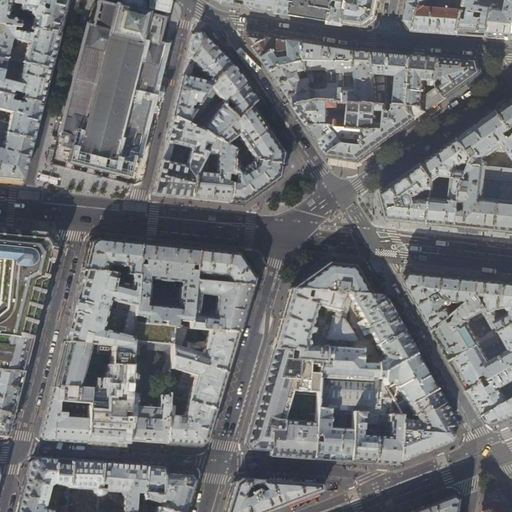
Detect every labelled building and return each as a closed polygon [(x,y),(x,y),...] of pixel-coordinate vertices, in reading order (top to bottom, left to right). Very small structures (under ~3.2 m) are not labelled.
[(0,0),(0,25),(17,28),(17,27),(18,21),(15,21),(13,17),(6,16),(6,12),(8,12),(8,11),(6,11),(7,7),(8,7),(8,5),(7,5),(8,2),(9,2),(11,3),(13,4),(17,4),(16,9),(19,9),(20,0),(0,0)] [(20,0),(19,9),(18,16),(25,17),(25,10),(30,11),(30,12),(32,17),(34,17),(32,22),(18,19),(18,21),(17,27),(58,34),(63,16),(66,2),(64,0),(20,0)] [(79,147),(75,160),(91,164),(109,168),(112,155),(125,159),(127,152),(137,154),(164,44),(158,42),(165,18),(144,13),(145,10),(145,8),(144,6),(143,3),(142,1),(140,0),(121,0),(120,2),(119,4),(118,6),(98,1),(92,26),(86,24),(63,117),(58,134),(67,137),(66,144),(79,147)] [(280,0),(225,0),(223,4),(224,4),(230,5),(265,11),(271,12),(278,13),(280,0)] [(280,0),(278,13),(299,16),(324,21),(328,21),(328,24),(343,26),(344,23),(348,0),(280,0)] [(376,18),(379,0),(348,0),(344,23),(366,26),(376,18)] [(409,0),(409,3),(405,21),(409,26),(413,31),(437,33),(460,35),(466,0),(409,0)] [(480,0),(466,0),(460,35),(476,36),(488,37),(495,6),(479,3),(480,0)] [(511,0),(508,0),(509,0),(508,1),(507,9),(502,8),(503,1),(500,0),(496,0),(495,6),(488,37),(510,38),(511,38),(511,0)] [(58,34),(17,27),(17,28),(0,25),(0,58),(4,60),(10,39),(27,43),(23,58),(22,57),(19,60),(9,57),(8,61),(22,64),(49,71),(54,51),(58,34)] [(204,38),(199,33),(192,35),(188,51),(180,82),(171,118),(184,124),(193,111),(188,110),(190,102),(192,103),(192,106),(195,108),(211,82),(230,65),(215,50),(204,38)] [(291,51),(289,40),(280,38),(266,35),(250,34),(246,38),(256,52),(261,60),(263,59),(275,52),(291,51)] [(297,41),(289,40),(291,51),(275,52),(263,59),(267,66),(270,72),(272,72),(283,65),(305,61),(303,43),(297,41)] [(342,49),(303,43),(305,61),(342,60),(354,60),(354,51),(342,49)] [(364,52),(354,51),(354,60),(342,60),(343,75),(350,75),(350,70),(354,70),(355,84),(343,85),(344,101),(387,104),(387,86),(386,75),(386,74),(374,73),(373,53),(364,52)] [(373,52),(373,53),(374,73),(386,74),(386,75),(398,75),(396,97),(393,97),(391,94),(391,89),(389,89),(390,86),(387,86),(387,104),(394,104),(408,105),(413,56),(392,54),(373,52)] [(438,74),(442,58),(430,57),(414,56),(413,56),(408,105),(417,119),(435,106),(446,98),(436,84),(437,80),(438,74)] [(0,81),(0,76),(4,60),(0,58),(0,94),(10,97),(16,99),(40,105),(44,88),(49,71),(22,64),(16,86),(0,81)] [(464,60),(442,58),(438,74),(439,75),(440,77),(443,79),(442,81),(443,83),(441,84),(437,80),(436,84),(446,98),(466,83),(481,73),(477,61),(464,60)] [(344,101),(343,85),(343,75),(342,60),(305,61),(283,65),(272,72),(278,81),(286,93),(294,105),(320,99),(344,101)] [(235,72),(230,65),(211,82),(195,108),(193,111),(184,124),(191,127),(209,98),(215,93),(221,101),(219,103),(221,106),(201,132),(212,137),(234,119),(228,112),(223,105),(226,102),(245,85),(235,72)] [(251,92),(245,85),(226,102),(232,108),(228,112),(234,119),(250,106),(257,100),(251,92)] [(8,102),(10,97),(0,94),(0,132),(0,133),(31,140),(35,124),(40,105),(16,99),(15,103),(8,102)] [(294,105),(301,115),(309,126),(333,126),(364,128),(369,128),(385,129),(386,118),(381,118),(381,123),(375,122),(376,110),(386,111),(386,109),(387,104),(344,101),(320,99),(294,105)] [(511,99),(498,110),(511,129),(511,99)] [(417,119),(408,105),(394,104),(394,110),(386,109),(386,111),(386,118),(385,129),(369,128),(369,133),(364,133),(363,145),(349,144),(344,143),(328,154),(329,156),(330,156),(347,159),(357,160),(359,160),(383,143),(417,119)] [(268,133),(250,106),(234,119),(212,137),(225,145),(236,135),(241,142),(238,144),(236,142),(229,147),(233,150),(232,156),(280,165),(282,154),(268,133)] [(482,121),(459,138),(473,158),(471,165),(486,167),(487,162),(484,159),(503,145),(511,157),(511,129),(498,110),(482,121)] [(201,132),(191,127),(184,124),(171,118),(162,153),(152,195),(171,197),(190,199),(193,177),(207,148),(204,148),(203,150),(201,150),(203,144),(208,145),(212,137),(201,132)] [(335,130),(333,126),(309,126),(317,138),(319,142),(320,141),(335,130)] [(364,133),(364,128),(333,126),(335,130),(320,141),(324,146),(327,151),(326,152),(328,154),(344,143),(341,138),(350,138),(349,144),(363,145),(364,133)] [(0,177),(21,180),(27,157),(31,140),(0,133),(0,134),(0,137),(4,138),(2,144),(0,143),(0,177)] [(225,145),(212,137),(208,145),(207,148),(193,177),(190,199),(208,200),(227,202),(232,156),(233,150),(229,147),(225,145)] [(461,192),(471,165),(473,158),(459,138),(442,150),(423,164),(434,180),(434,181),(440,177),(452,178),(450,200),(432,198),(430,224),(440,225),(458,227),(461,192)] [(324,146),(320,141),(319,142),(317,143),(324,153),(326,152),(327,151),(324,146)] [(277,178),(280,165),(232,156),(227,202),(242,204),(259,191),(277,178)] [(347,159),(330,156),(329,160),(353,164),(357,160),(347,159)] [(423,164),(400,180),(382,193),(385,203),(388,215),(389,219),(407,221),(430,224),(432,198),(434,181),(434,180),(423,164)] [(504,169),(486,167),(471,165),(461,192),(458,227),(483,229),(498,231),(501,201),(483,199),(485,179),(503,180),(504,169)] [(511,169),(504,169),(503,180),(501,201),(498,231),(511,232),(511,169)] [(0,229),(0,371),(23,372),(26,358),(35,325),(43,291),(51,259),(54,247),(45,234),(27,232),(0,229)] [(137,261),(139,244),(118,241),(95,239),(88,243),(86,253),(81,271),(110,274),(111,265),(123,266),(122,275),(136,276),(137,266),(137,261)] [(145,325),(156,326),(156,322),(164,322),(163,326),(172,327),(176,328),(177,321),(189,322),(193,281),(194,271),(189,271),(189,266),(195,267),(196,250),(170,247),(139,244),(137,261),(143,262),(143,267),(137,266),(136,276),(133,324),(137,324),(137,317),(146,317),(145,325)] [(221,252),(196,250),(195,267),(194,271),(193,281),(203,282),(204,275),(221,277),(220,284),(251,287),(253,281),(253,279),(236,254),(221,252)] [(255,274),(242,254),(236,254),(253,279),(255,274)] [(353,266),(346,265),(326,263),(304,279),(289,289),(343,293),(370,296),(362,281),(353,266)] [(110,274),(81,271),(79,281),(68,323),(63,342),(87,344),(91,345),(88,390),(87,410),(85,438),(107,439),(124,440),(127,394),(128,380),(133,324),(136,276),(122,275),(110,274)] [(447,275),(436,274),(413,272),(410,276),(406,283),(421,309),(434,331),(454,315),(449,306),(451,307),(452,307),(453,306),(461,307),(462,308),(479,294),(480,279),(447,275)] [(377,296),(366,278),(362,281),(370,296),(377,296)] [(511,325),(511,282),(510,282),(480,279),(479,294),(501,331),(511,325)] [(220,284),(203,282),(193,281),(189,322),(188,329),(207,330),(237,333),(244,309),(251,287),(220,284)] [(337,318),(343,293),(289,289),(280,318),(271,349),(289,351),(288,360),(308,362),(315,362),(318,362),(325,363),(325,348),(310,347),(309,346),(308,344),(308,343),(307,342),(306,341),(308,332),(311,333),(314,322),(312,322),(316,306),(333,310),(332,312),(335,313),(334,317),(332,316),(328,339),(356,342),(357,340),(344,320),(337,318)] [(344,320),(351,299),(362,320),(360,322),(364,329),(367,327),(385,359),(376,364),(377,366),(377,379),(383,379),(383,371),(414,353),(415,352),(383,297),(377,296),(370,296),(343,293),(337,318),(344,320)] [(452,361),(501,331),(479,294),(462,308),(454,315),(434,331),(443,346),(452,361)] [(136,394),(127,394),(124,440),(132,441),(153,443),(164,443),(167,396),(168,378),(169,368),(170,357),(172,327),(163,326),(156,326),(145,325),(137,324),(133,324),(128,380),(132,380),(134,355),(138,356),(139,342),(161,344),(160,349),(164,349),(161,396),(158,395),(157,408),(136,407),(136,394)] [(511,325),(501,331),(452,361),(459,373),(470,391),(511,366),(511,325)] [(231,352),(237,333),(207,330),(204,339),(182,341),(186,328),(176,328),(172,327),(170,357),(225,373),(231,352)] [(86,354),(87,344),(63,342),(39,436),(42,440),(51,440),(53,408),(87,410),(88,390),(77,389),(86,354)] [(316,392),(314,424),(312,459),(330,460),(349,462),(351,413),(376,415),(387,415),(399,416),(400,413),(398,410),(395,405),(384,386),(382,383),(383,379),(377,379),(377,366),(376,364),(376,365),(362,365),(362,359),(364,359),(364,352),(362,352),(363,350),(360,350),(325,348),(325,363),(318,362),(318,366),(317,371),(316,392)] [(289,351),(271,349),(267,365),(252,413),(244,443),(248,449),(260,450),(269,451),(268,456),(292,458),(312,459),(314,424),(286,422),(281,421),(290,391),(316,392),(317,371),(307,371),(308,362),(288,360),(289,351)] [(382,383),(384,386),(391,378),(395,383),(389,387),(398,404),(395,405),(398,410),(434,389),(430,381),(420,363),(414,353),(383,371),(383,379),(382,383)] [(170,357),(169,368),(194,376),(187,402),(214,410),(220,391),(225,373),(170,357)] [(511,366),(470,391),(482,413),(484,416),(509,402),(501,389),(511,382),(511,366)] [(15,403),(23,372),(0,371),(0,437),(6,437),(15,403)] [(168,378),(167,396),(177,399),(182,382),(168,378)] [(398,410),(400,413),(399,416),(399,430),(402,431),(412,431),(443,432),(443,427),(455,426),(444,405),(434,389),(398,410)] [(177,399),(167,396),(164,443),(187,445),(199,446),(205,441),(209,427),(214,410),(187,402),(183,415),(180,417),(181,400),(177,399)] [(511,400),(509,402),(484,416),(485,417),(486,420),(487,422),(488,422),(491,423),(495,424),(511,417),(511,400)] [(85,443),(85,438),(87,410),(53,408),(51,440),(65,442),(85,443)] [(366,424),(376,424),(376,415),(351,413),(349,462),(353,462),(373,463),(375,437),(361,436),(362,421),(366,421),(366,424)] [(397,465),(399,436),(399,433),(399,430),(399,416),(387,415),(387,417),(388,417),(387,424),(390,424),(389,438),(375,437),(373,463),(385,464),(397,465)] [(399,465),(404,460),(437,447),(449,442),(454,431),(456,426),(455,426),(443,427),(443,432),(412,431),(402,431),(399,430),(399,433),(399,436),(397,465),(399,465)] [(68,489),(70,461),(50,460),(34,459),(28,463),(21,490),(15,511),(65,511),(66,504),(66,505),(65,505),(64,505),(63,505),(63,506),(61,506),(59,511),(44,511),(42,508),(48,486),(53,483),(67,488),(65,498),(67,500),(68,489)] [(86,462),(70,461),(68,489),(92,490),(92,492),(93,494),(95,496),(97,496),(99,496),(100,496),(102,494),(103,493),(104,491),(98,491),(101,463),(86,462)] [(118,465),(101,463),(98,491),(104,491),(103,493),(102,494),(100,496),(99,496),(97,496),(96,511),(133,511),(134,509),(142,509),(142,504),(143,499),(143,493),(145,467),(135,466),(118,465)] [(153,467),(145,467),(143,493),(160,494),(162,473),(163,468),(153,467)] [(170,474),(162,473),(160,494),(143,493),(143,499),(160,504),(158,509),(169,511),(184,511),(189,497),(194,481),(189,475),(181,474),(170,474)] [(268,511),(274,510),(320,492),(319,485),(272,481),(238,478),(232,484),(226,502),(222,511),(268,511)] [(432,502),(422,506),(424,511),(454,511),(456,500),(453,497),(451,495),(446,497),(432,502)]
